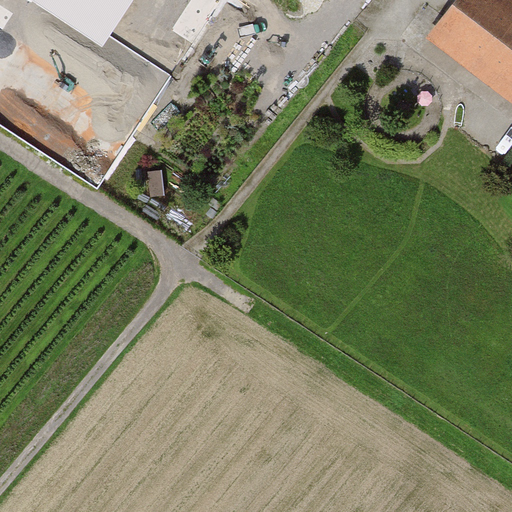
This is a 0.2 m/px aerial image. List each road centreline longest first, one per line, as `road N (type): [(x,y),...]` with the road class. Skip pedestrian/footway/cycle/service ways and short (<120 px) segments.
road 1 (track): [(185,257),(410,0)]
road 2 (track): [(0,490),(185,257)]
road 3 (track): [(0,136),(185,257)]
